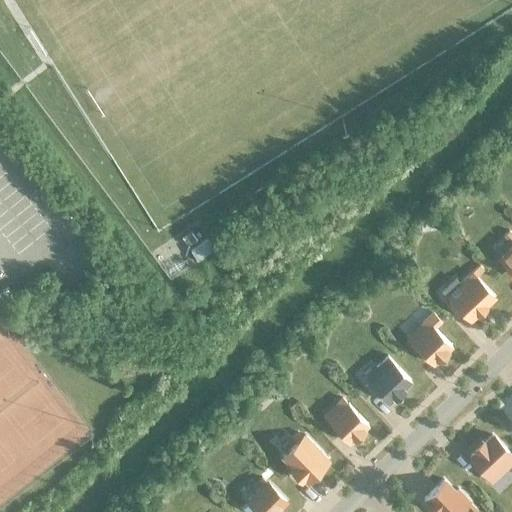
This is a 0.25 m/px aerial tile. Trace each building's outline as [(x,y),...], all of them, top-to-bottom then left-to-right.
[(511,246),(511,247),(500,259),(511,272),(511,234),(509,231),(503,236),(511,246)] [(200,243),(176,256),(182,267),(207,254),(200,243)] [(451,299),(447,304),(452,309),(456,305),(470,319),(493,297),(475,279),(484,271),(480,266),(471,274),(470,273),(458,284),(462,288),(451,299)] [(426,329),(411,343),(430,364),(436,359),(437,361),(447,352),(445,350),(450,345),(433,327),(441,320),(433,312),(425,320),(421,324),(426,329)] [(368,383),(363,387),(369,393),(373,389),(386,403),(392,397),(394,399),(403,391),(401,389),(410,381),(387,356),(375,367),(379,371),(367,382),(368,383)] [(343,409),(328,423),(347,443),(352,438),(354,440),(363,431),(361,429),(366,424),(347,405),(342,399),(337,404),(343,409)] [(305,481),(327,459),(304,435),(301,438),(297,434),(291,440),(295,444),(282,457),(292,468),(291,469),(301,480),(302,478),(305,481)] [(475,451),(469,457),(482,471),(478,475),(483,481),(488,477),(499,466),(504,470),(511,462),(511,456),(492,435),(484,443),(482,441),(473,449),(475,451)] [(260,488),(247,500),(258,511),(273,511),(285,501),(266,482),(265,482),(261,478),(255,484),(260,488)] [(423,499),(426,502),(424,503),(432,511),(458,511),(462,508),(465,511),(467,511),(472,507),(468,503),(469,502),(457,489),(454,492),(443,480),(423,499)]
